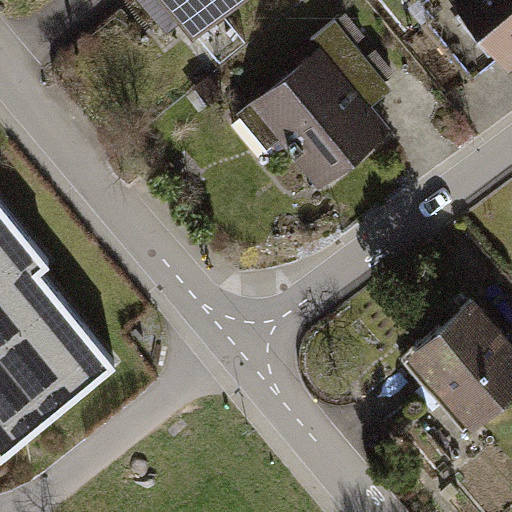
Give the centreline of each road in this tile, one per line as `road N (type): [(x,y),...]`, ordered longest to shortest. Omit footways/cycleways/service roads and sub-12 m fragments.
road 1 (residential): [(0,59),(240,349)]
road 2 (residential): [(240,349),(511,152)]
road 3 (residential): [(377,511),(240,349)]
